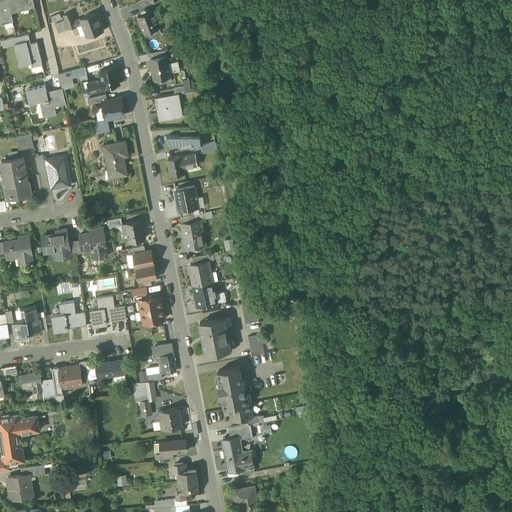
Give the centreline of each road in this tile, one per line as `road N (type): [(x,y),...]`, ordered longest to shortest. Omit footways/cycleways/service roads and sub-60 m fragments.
road 1 (residential): [(217,511),(127,53),(106,0)]
road 2 (residential): [(0,363),(126,343)]
